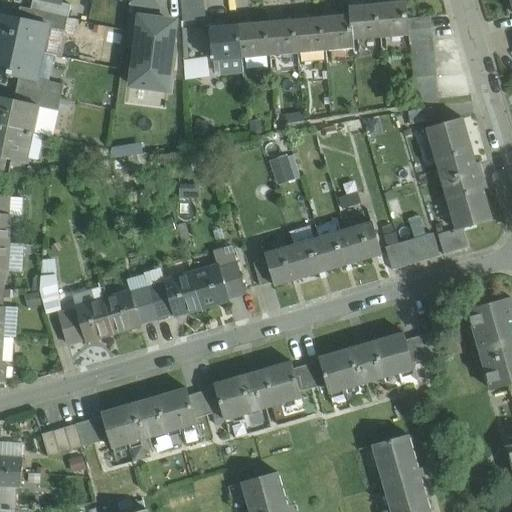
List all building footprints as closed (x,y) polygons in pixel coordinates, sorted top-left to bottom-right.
[(204,0),(181,0),(183,10),(205,8),(204,0)] [(407,3),(378,5),(381,38),(409,35),(410,35),(409,31),(408,19),(407,3)] [(378,5),(350,8),(350,16),(353,40),(381,38),(378,5)] [(205,8),(183,10),(183,21),(206,19),(205,8)] [(46,25),(0,15),(0,43),(40,53),(46,25)] [(178,21),(138,16),(129,87),(170,92),(178,21)] [(350,16),(323,18),(325,51),(353,48),(353,40),(350,16)] [(432,29),(431,17),(408,19),(409,31),(432,29)] [(323,18),(295,20),(298,53),(325,51),(323,18)] [(295,20),(266,23),(269,56),(298,53),(295,20)] [(266,23),(239,25),(242,58),(269,56),(266,23)] [(239,25),(210,28),(213,61),(218,60),(220,74),(243,71),(242,58),(239,25)] [(432,29),(409,31),(410,35),(409,35),(410,43),(433,41),(432,29)] [(433,41),(410,43),(411,55),(434,53),(433,41)] [(40,53),(0,43),(0,72),(30,79),(33,66),(37,67),(40,53)] [(434,53),(411,55),(412,67),(435,65),(434,53)] [(208,58),(184,60),(185,80),(209,76),(208,58)] [(435,65),(412,67),(413,78),(436,76),(435,65)] [(436,76),(413,78),(414,90),(437,88),(436,76)] [(437,88),(414,90),(415,102),(438,100),(437,88)] [(39,105),(0,96),(0,125),(33,133),(39,105)] [(432,108),(408,111),(410,125),(434,121),(432,108)] [(493,220),(464,119),(427,129),(456,230),(464,228),(493,220)] [(33,133),(0,125),(0,156),(12,159),(19,160),(19,159),(27,160),(33,133)] [(271,158),(277,183),(301,177),(295,152),(271,158)] [(12,159),(0,156),(0,175),(9,174),(12,159)] [(9,197),(0,196),(0,214),(8,215),(9,197)] [(0,214),(0,242),(8,244),(10,216),(8,215),(0,214)] [(358,263),(382,256),(373,223),(348,231),(358,263)] [(456,230),(438,235),(444,255),(469,248),(464,228),(456,230)] [(330,271),(358,263),(348,231),(320,239),(330,271)] [(434,234),(421,238),(428,261),(441,257),(434,234)] [(421,238),(410,241),(417,264),(428,261),(421,238)] [(304,278),(330,271),(320,239),(294,246),(304,278)] [(410,241),(397,245),(404,268),(417,264),(410,241)] [(8,244),(0,242),(0,271),(4,271),(6,271),(8,244)] [(397,245),(386,248),(392,271),(404,268),(397,245)] [(276,287),(304,278),(294,246),(266,254),(268,260),(275,283),(276,287)] [(22,247),(9,247),(9,269),(22,269),(22,247)] [(57,257),(41,258),(43,311),(60,310),(57,257)] [(268,260),(254,264),(261,287),(275,283),(268,260)] [(237,263),(220,268),(228,298),(246,293),(237,263)] [(219,266),(192,274),(202,308),(229,300),(228,298),(220,268),(219,266)] [(192,274),(165,282),(166,284),(174,313),(175,315),(202,308),(192,274)] [(166,284),(148,289),(157,318),(174,313),(166,284)] [(148,289),(131,294),(140,324),(157,318),(148,289)] [(131,292),(104,300),(114,333),(140,325),(140,324),(131,294),(131,292)] [(511,304),(510,297),(469,309),(472,317),(473,316),(492,384),(491,384),(492,390),(507,386),(511,384),(511,304)] [(104,300),(76,308),(77,310),(85,339),(86,341),(114,333),(104,300)] [(77,310),(59,315),(68,344),(85,339),(77,310)] [(441,315),(430,318),(436,340),(447,337),(441,315)] [(434,333),(421,337),(428,359),(440,356),(434,333)] [(404,334),(320,358),(321,363),(328,385),(330,394),(415,370),(413,364),(406,341),(404,334)] [(417,338),(406,341),(413,364),(424,361),(417,338)] [(292,363),(215,385),(216,389),(223,411),(225,420),(302,398),(300,392),(294,370),(292,363)] [(321,363),(309,366),(316,388),(328,385),(321,363)] [(305,367),(294,370),(300,392),(312,389),(305,367)] [(186,389),(102,413),(102,417),(109,439),(112,450),(197,425),(195,419),(189,397),(186,389)] [(216,389),(204,392),(210,415),(223,411),(216,389)] [(200,393),(189,397),(195,419),(206,416),(200,393)] [(102,417),(91,420),(98,443),(109,439),(102,417)] [(88,421),(76,424),(83,447),(94,443),(88,421)] [(83,447),(76,424),(42,434),(49,457),(83,447)] [(415,432),(378,442),(396,511),(403,511),(432,505),(434,504),(415,432)] [(23,458),(0,457),(0,471),(22,472),(23,458)] [(294,511),(283,470),(246,480),(254,511),(294,511)]
